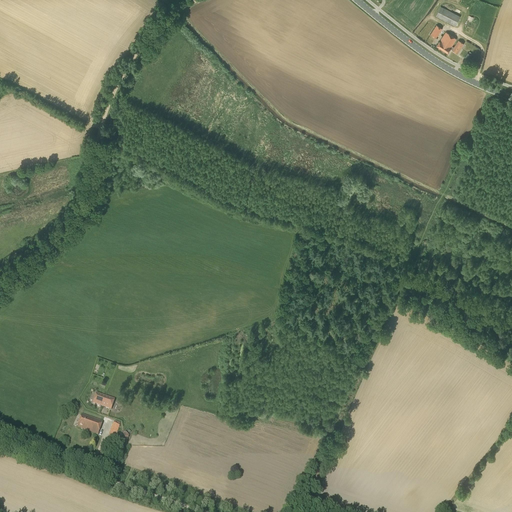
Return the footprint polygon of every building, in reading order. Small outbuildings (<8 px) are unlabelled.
[(455,26),(460,17),(441,7),(436,16),(455,26)] [(436,38),(442,29),(436,25),(430,34),(436,38)] [(453,48),(451,46),(456,39),(446,32),(436,46),(447,53),(450,49),(457,53),(463,44),(458,40),(453,48)] [(111,410),(115,399),(96,393),(93,404),(111,410)] [(98,434),(103,421),(82,414),(78,427),(98,434)] [(114,440),(117,432),(120,425),(113,423),(110,432),(108,438),(114,440)] [(121,433),(119,438),(122,441),(128,440),(129,435),(126,432),(121,433)]
